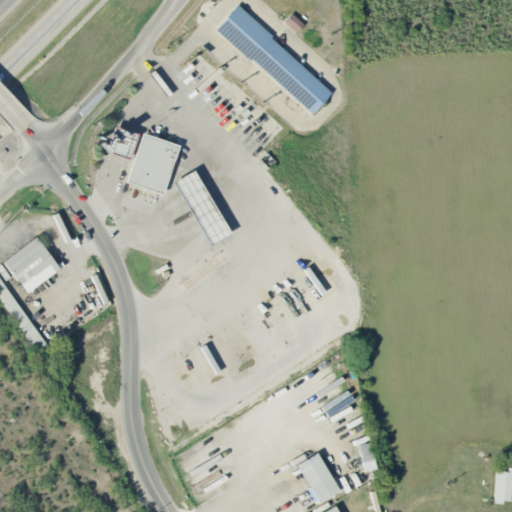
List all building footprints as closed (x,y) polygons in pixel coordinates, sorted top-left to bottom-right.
[(331,91),(234,5),(214,28),(311,114),(331,91)] [(114,126),(106,150),(128,158),(137,133),(114,126)] [(140,132),(124,183),(161,194),(176,143),(140,132)] [(172,181),(208,245),(228,233),(192,169),(172,181)] [(1,260),(24,293),(58,269),(34,236),(1,260)] [(356,445),(363,471),(375,468),(369,442),(356,445)] [(294,465),(317,503),(338,490),(315,452),(294,465)] [(510,501),(511,470),(494,469),(493,501),(510,501)]
